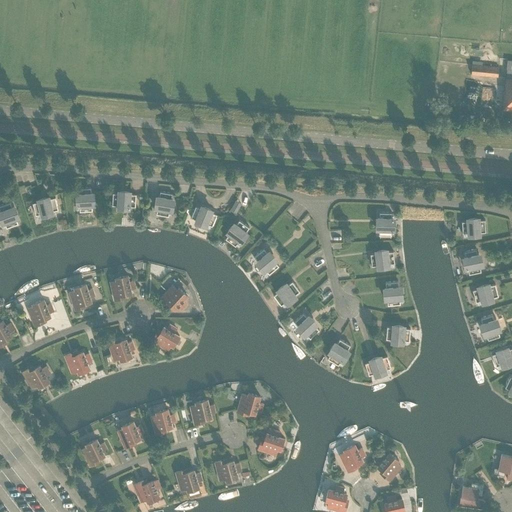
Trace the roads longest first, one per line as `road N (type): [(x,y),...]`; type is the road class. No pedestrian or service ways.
road 1 (unclassified): [(0,111),(511,155)]
road 2 (residential): [(0,171),(268,188),(314,201)]
road 3 (residential): [(314,201),(380,199),(511,214)]
road 4 (residential): [(84,488),(146,458),(234,434)]
road 5 (residential): [(0,365),(60,337),(140,315)]
road 6 (residential): [(0,382),(84,488)]
